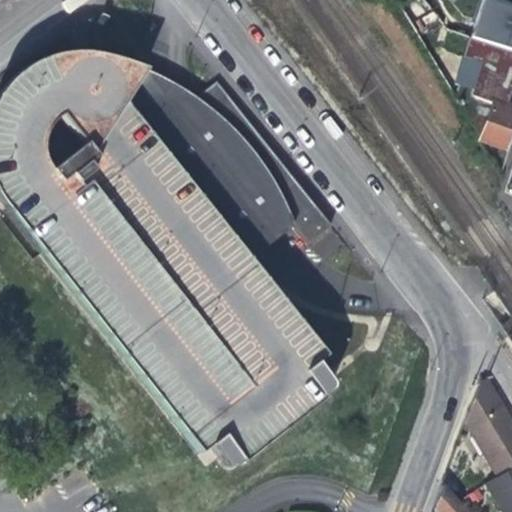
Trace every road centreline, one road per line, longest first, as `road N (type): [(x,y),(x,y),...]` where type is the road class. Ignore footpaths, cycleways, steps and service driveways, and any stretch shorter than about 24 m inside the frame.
road 1 (residential): [(458,331),(447,307),(193,0)]
road 2 (residential): [(403,511),(457,372),(458,331)]
